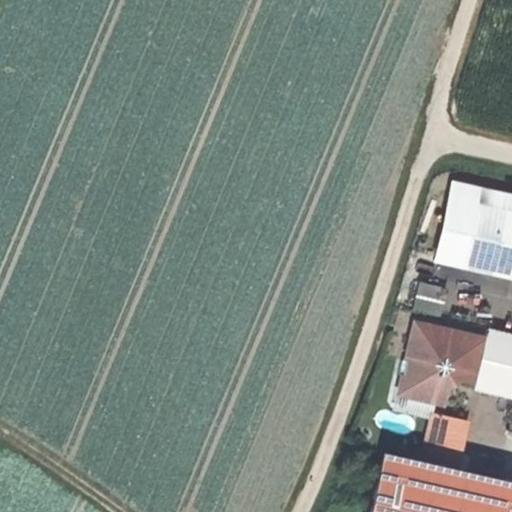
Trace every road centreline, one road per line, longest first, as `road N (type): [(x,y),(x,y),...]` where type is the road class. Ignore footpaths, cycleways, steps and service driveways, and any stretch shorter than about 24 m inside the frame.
road 1 (track): [(428,136),(338,420),(295,511)]
road 2 (track): [(0,427),(124,511)]
road 3 (track): [(428,136),(468,0)]
